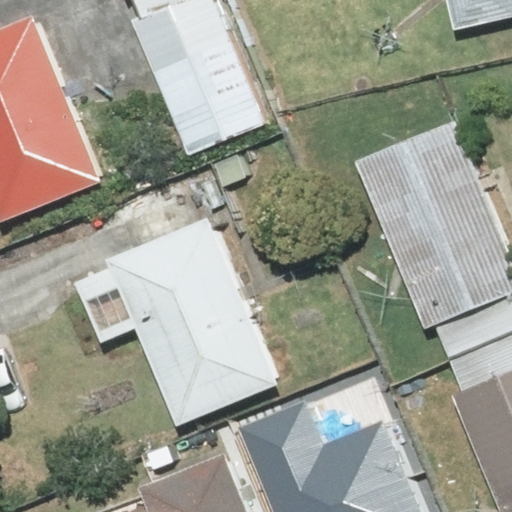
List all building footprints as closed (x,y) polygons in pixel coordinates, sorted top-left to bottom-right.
[(268,130),(214,0),(135,0),(143,19),(128,25),(185,164),(268,130)] [(511,0),(460,0),(467,30),(511,19),(511,0)] [(51,15),(0,36),(0,186),(14,222),(118,180),(51,15)] [(511,228),(469,124),(371,164),(441,332),(511,302),(511,228)] [(227,222),(125,262),(191,427),(292,387),(227,222)] [(511,378),(465,397),(511,509),(511,378)] [(312,417),(248,443),(275,511),(418,511),(389,438),(330,462),(312,417)] [(260,511),(238,457),(158,490),(167,511),(260,511)]
